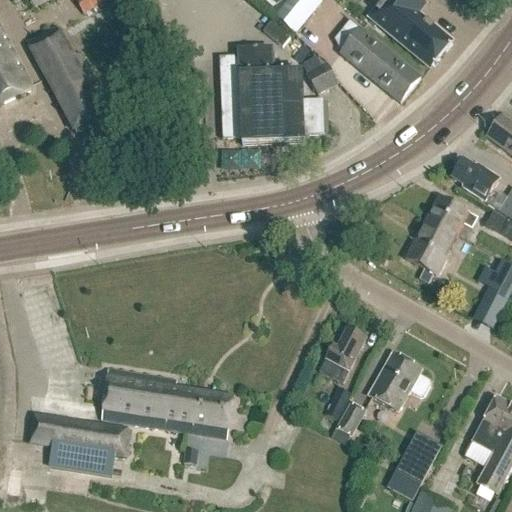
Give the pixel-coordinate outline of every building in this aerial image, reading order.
[(57,0),(10,0),(14,6),(24,0),(28,0),(35,12),(57,0)] [(84,18),(106,4),(103,0),(80,0),(76,3),(84,18)] [(248,0),(293,38),(320,6),(312,0),(248,0)] [(430,71),(452,45),(419,17),(426,8),(416,0),(385,0),(368,21),(430,71)] [(0,108),(32,92),(0,29),(0,108)] [(78,72),(56,29),(27,45),(75,138),(112,118),(86,68),(78,72)] [(399,108),(420,83),(361,33),(340,58),(399,108)] [(273,78),(272,54),(238,55),(238,61),(220,62),(223,143),(241,142),(242,149),(276,148),(276,152),(286,152),(286,148),(305,147),(305,139),(325,139),(323,103),(303,104),(303,77),(273,78)] [(319,99),(339,88),(327,66),(307,77),(319,99)] [(511,128),(502,121),(501,123),(499,122),(486,140),(488,141),(487,143),(511,161),(511,128)] [(474,172),(462,164),(451,182),(463,190),(461,192),(511,224),(511,223),(511,192),(506,202),(493,193),(499,183),(476,168),(474,172)] [(427,224),(458,240),(463,230),(472,234),(478,223),(439,202),(427,224)] [(511,244),(511,227),(492,216),(484,231),(511,244)] [(435,281),(458,240),(427,224),(405,265),(424,275),(433,279),(435,281)] [(494,291),(509,299),(511,292),(511,270),(505,267),(494,291)] [(424,275),(419,283),(428,288),(433,279),(424,275)] [(355,362),(364,343),(347,334),(337,352),(332,350),(324,364),(326,365),(319,377),(336,386),(337,385),(343,388),(357,363),(355,362)] [(423,400),(430,388),(429,384),(419,379),(421,374),(392,358),(368,399),(397,416),(409,395),(419,401),(423,400)] [(227,444),(233,402),(175,393),(176,385),(108,374),(101,425),(227,444)] [(338,424),(350,397),(336,391),(324,418),(338,424)] [(496,500),(511,471),(511,410),(496,402),(471,447),(493,459),(476,489),(496,500)] [(350,440),(364,415),(350,408),(337,432),(350,440)] [(128,462),(132,433),(38,419),(34,447),(56,451),(53,471),(112,480),(115,460),(128,462)] [(408,454),(396,477),(397,477),(421,489),(441,451),(426,442),(417,459),(408,454)] [(195,469),(197,457),(186,455),(184,468),(195,469)] [(453,511),(455,509),(424,494),(415,511),(453,511)]
